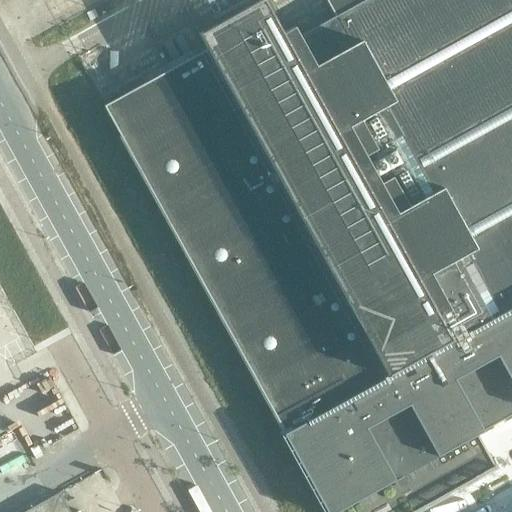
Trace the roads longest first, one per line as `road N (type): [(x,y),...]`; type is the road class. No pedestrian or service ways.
road 1 (tertiary): [(166,406),(0,107)]
road 2 (tertiary): [(227,511),(166,406)]
